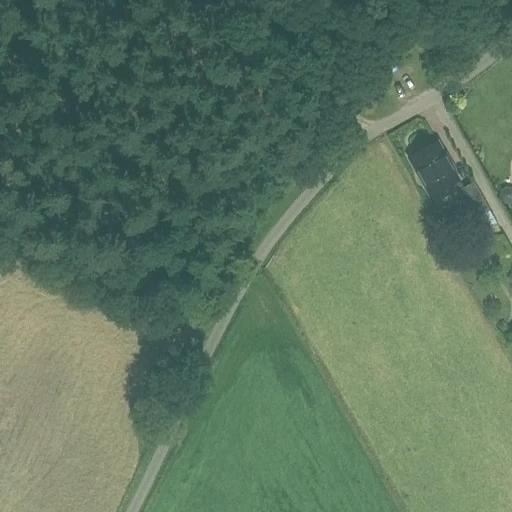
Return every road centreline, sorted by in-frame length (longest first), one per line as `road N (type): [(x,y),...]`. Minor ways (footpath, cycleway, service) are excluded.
road 1 (unclassified): [(128,511),(211,338),(302,196),(370,131),(511,41)]
road 2 (track): [(370,131),(289,30),(241,0)]
